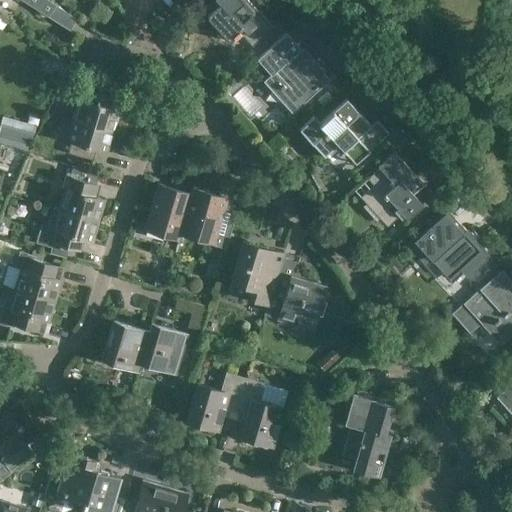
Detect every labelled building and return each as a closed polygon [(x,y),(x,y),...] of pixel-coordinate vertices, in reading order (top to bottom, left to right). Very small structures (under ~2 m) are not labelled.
[(21,0),(47,16),(69,29),(76,18),(54,3),(49,0),(21,0)] [(243,29),(247,34),(265,18),(248,0),(210,0),(216,6),(205,15),(229,41),(238,33),(243,29)] [(328,77),(286,31),(257,58),(270,72),(261,80),(290,112),(328,77)] [(80,97),(73,119),(112,129),(118,108),(108,105),(112,94),(87,87),(84,98),(80,97)] [(370,123),(358,109),(346,97),(320,122),(313,114),(298,127),(324,154),(338,142),(344,148),(356,137),(368,150),(388,131),(386,129),(376,118),(370,123)] [(3,116),(0,128),(0,131),(33,140),(37,125),(3,116)] [(112,129),(73,119),(67,140),(71,141),(68,152),(92,159),(96,148),(105,151),(112,129)] [(0,131),(0,142),(28,150),(31,140),(33,140),(0,131)] [(372,184),(360,195),(378,215),(392,203),(406,218),(423,203),(414,194),(425,184),(415,173),(393,149),(377,164),(379,166),(367,177),(372,184)] [(65,188),(60,208),(98,219),(104,198),(95,195),(98,184),(76,178),(77,175),(64,171),(59,186),(65,188)] [(146,229),(178,238),(193,186),(192,186),(190,192),(159,183),(146,229)] [(193,186),(178,238),(179,238),(180,232),(212,242),(226,196),(193,186)] [(98,219),(60,208),(53,229),(57,231),(54,242),(79,249),(82,238),(92,241),(98,219)] [(465,229),(450,211),(447,209),(407,245),(419,257),(424,252),(444,273),(456,263),(460,267),(476,252),(460,233),(465,229)] [(249,299),(267,304),(280,258),(282,252),(267,248),(242,240),(229,282),(252,289),(249,299)] [(22,268),(16,289),(54,300),(61,278),(60,278),(63,267),(35,259),(36,255),(20,251),(16,266),(22,268)] [(280,258),(267,304),(264,314),(312,329),(325,285),(292,276),(296,263),(280,258)] [(205,275),(217,279),(221,267),(209,263),(205,275)] [(481,321),(501,343),(511,333),(511,279),(501,268),(452,312),(469,331),(481,321)] [(154,286),(164,289),(168,273),(158,270),(154,286)] [(54,300),(16,289),(10,309),(4,308),(0,320),(0,323),(15,328),(16,325),(44,333),(47,321),(48,321),(54,300)] [(139,362),(151,323),(150,323),(148,331),(114,320),(102,360),(136,370),(139,362)] [(151,323),(139,362),(174,373),(186,334),(151,323)] [(223,407),(235,410),(244,377),(225,371),(220,389),(197,383),(186,420),(217,429),(223,407)] [(244,377),(235,410),(246,413),(240,436),(271,445),(282,408),(287,390),(244,377)] [(511,380),(500,392),(511,405),(511,380)] [(390,435),(384,433),(392,405),(352,393),(344,422),(349,423),(340,453),(354,457),(351,468),(378,476),(390,435)] [(0,417),(0,453),(3,457),(0,458),(10,471),(33,452),(25,441),(40,430),(19,403),(0,417)] [(57,492),(83,500),(92,469),(95,460),(66,451),(61,471),(50,468),(41,497),(54,501),(57,492)] [(80,509),(92,511),(120,511),(124,500),(124,499),(112,496),(118,477),(92,469),(83,500),(80,509)] [(124,500),(120,511),(179,511),(184,496),(144,484),(142,483),(136,504),(124,500)] [(0,511),(24,511),(26,508),(0,500),(0,511)]
